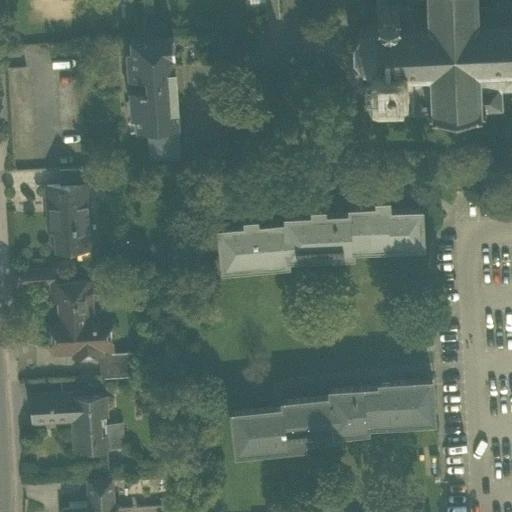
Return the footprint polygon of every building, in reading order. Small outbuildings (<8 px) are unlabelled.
[(265,0),(265,1),(266,18),(280,17),(278,0),(265,0)] [(434,108),(434,114),(439,114),(439,108),(446,108),(446,112),(468,111),(468,107),(476,107),(476,112),(481,112),(481,106),(487,105),(487,104),(498,103),(499,106),(502,106),(502,103),(505,103),(505,99),(502,100),(501,86),(511,85),(511,0),(376,0),(377,19),(372,19),(372,21),(367,26),(363,23),(359,25),(364,30),(357,37),(354,35),(352,39),(355,40),(354,48),(353,49),(355,54),(357,51),(365,58),(361,62),(365,65),(368,61),(374,66),(374,67),(379,67),(381,105),(379,105),(379,108),(381,108),(381,110),(384,110),(384,108),(397,108),(397,109),(400,109),(399,107),(413,107),(413,110),(416,110),(416,107),(427,106),(427,108),(434,108)] [(136,115),(137,127),(148,127),(158,126),(179,125),(180,125),(178,97),(177,80),(176,80),(174,45),(173,34),(151,36),(131,37),(132,49),(122,50),(123,65),(128,65),(129,77),(147,75),(147,81),(148,87),(130,89),(130,101),(125,101),(126,116),(136,115)] [(31,98),(29,63),(6,64),(8,99),(31,98)] [(179,125),(158,126),(148,127),(151,161),(160,160),(181,159),(179,125)] [(59,169),(60,184),(86,183),(86,168),(59,169)] [(55,203),(57,249),(91,247),(87,183),(86,183),(60,184),(47,185),(48,204),(55,203)] [(351,206),(351,211),(353,246),(423,243),(421,208),(389,209),(389,198),(377,199),(378,204),(351,206)] [(353,252),(353,246),(351,211),(324,213),(324,207),(313,207),(313,213),(286,214),(287,220),(288,255),(353,252)] [(289,261),(288,255),(287,220),(258,223),(257,217),(246,218),(246,224),(220,226),(224,266),(289,261)] [(20,270),(21,284),(53,282),(62,282),(62,281),(61,267),(20,270)] [(75,349),(75,354),(101,353),(103,353),(102,348),(113,347),(110,313),(94,314),(92,279),(62,281),(62,282),(53,282),(54,297),(61,297),(63,322),(51,323),(53,351),(75,349)] [(101,353),(103,377),(135,375),(134,350),(113,352),(113,347),(102,348),(103,353),(101,353)] [(331,387),(331,394),(336,430),(368,427),(368,422),(434,418),(431,378),(380,381),(381,384),(331,387)] [(31,393),(33,421),(74,418),(73,398),(64,398),(63,391),(31,393)] [(74,418),(75,449),(108,446),(106,421),(105,394),(72,396),(73,398),(74,418)] [(336,434),(336,430),(331,394),(283,399),(284,405),(233,410),(237,450),(305,443),(304,437),(336,434)] [(106,421),(108,446),(125,445),(124,420),(106,421)] [(88,497),(89,506),(114,504),(112,477),(87,478),(88,497)] [(68,498),(69,507),(89,506),(88,497),(68,498)]
